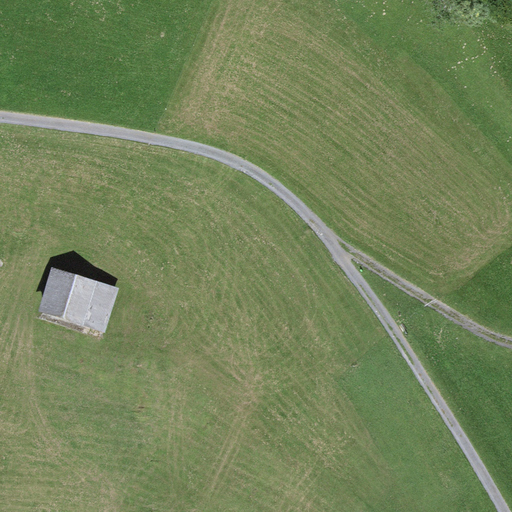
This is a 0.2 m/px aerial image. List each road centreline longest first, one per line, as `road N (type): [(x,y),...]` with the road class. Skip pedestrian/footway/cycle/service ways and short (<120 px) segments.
road 1 (unclassified): [(0,116),(208,150),(269,179),(326,233),(509,511)]
road 2 (track): [(511,340),(469,324),(326,233)]
